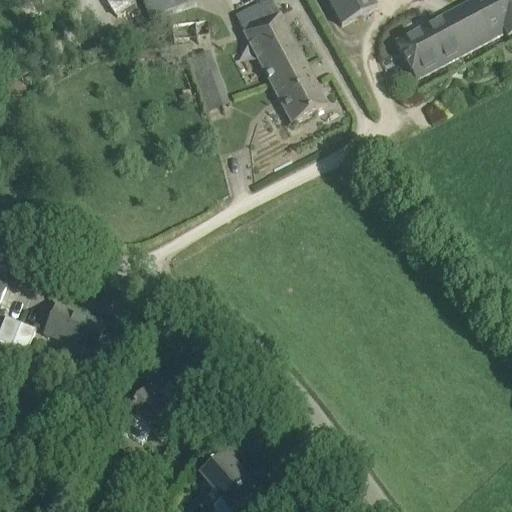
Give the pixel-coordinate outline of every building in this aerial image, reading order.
[(106,0),(116,17),(136,6),(133,0),(106,0)] [(197,5),(194,0),(141,0),(149,23),(197,5)] [(293,78),(309,69),(281,17),(271,0),(270,0),(236,18),(245,36),(272,87),(292,76),(293,78)] [(371,0),(325,0),(341,30),(377,9),(371,0)] [(511,0),(479,0),(399,43),(420,81),(505,35),(508,39),(511,37),(511,0)] [(171,24),(175,48),(197,45),(196,41),(209,39),(207,22),(194,23),(194,22),(171,24)] [(120,58),(127,71),(143,63),(136,49),(120,58)] [(229,107),(210,55),(187,63),(207,116),(229,107)] [(292,76),(272,87),(293,128),(329,108),(309,69),(293,78),(292,76)] [(184,104),(194,101),(191,92),(181,95),(184,104)] [(105,328),(57,308),(45,337),(67,346),(60,362),(85,373),(92,357),(93,358),(105,328)] [(0,363),(4,365),(20,327),(5,321),(0,333),(0,363)] [(165,332),(149,325),(144,334),(160,342),(165,332)] [(34,332),(20,327),(4,365),(18,371),(24,355),(25,354),(34,332)] [(181,418),(147,393),(128,419),(131,421),(122,432),(123,436),(127,438),(130,438),(142,447),(150,435),(162,444),(181,418)] [(225,458),(201,478),(221,504),(213,510),(214,511),(249,511),(261,502),(225,458)]
